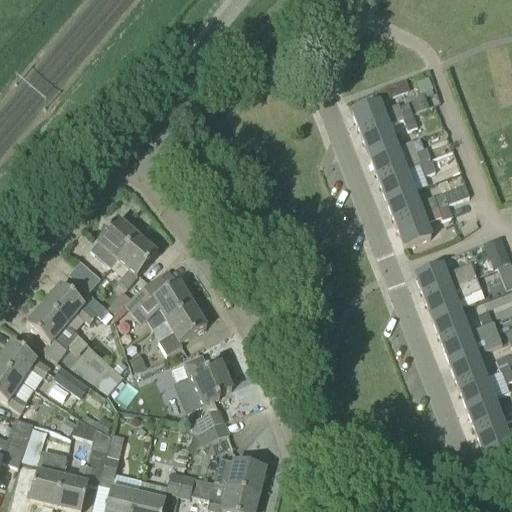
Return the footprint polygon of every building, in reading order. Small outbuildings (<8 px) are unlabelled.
[(408,95),(404,86),(404,84),(376,95),(380,106),(408,95)] [(416,115),(427,111),(423,100),(412,104),(416,115)] [(360,139),(386,129),(412,119),(407,108),(399,111),(398,108),(381,114),(378,106),(351,116),(360,139)] [(412,119),(386,129),(360,139),(369,162),(394,152),(392,144),(409,137),(408,134),(417,131),(412,119)] [(378,184),(403,175),(394,152),(369,162),(378,184)] [(415,156),(419,168),(430,164),(425,152),(415,156)] [(419,168),(424,180),(434,176),(430,164),(419,168)] [(386,207),(411,198),(403,175),(378,184),(386,207)] [(416,210),(411,198),(386,207),(395,230),(420,220),(438,213),(447,210),(469,201),(464,190),(443,198),(442,197),(432,201),(433,203),(416,210)] [(447,210),(438,213),(441,221),(442,225),(451,221),(447,210)] [(404,253),(428,243),(420,220),(395,230),(404,253)] [(89,255),(103,266),(110,273),(117,265),(137,241),(117,224),(89,255)] [(128,274),(117,287),(125,294),(157,258),(137,241),(117,265),(128,274)] [(493,275),(497,274),(510,269),(511,269),(500,241),(483,247),(493,275)] [(99,285),(92,279),(79,268),(68,281),(88,298),(93,292),(99,285)] [(423,302),(448,292),(475,282),(470,269),(443,280),(439,270),(414,279),(423,302)] [(511,273),(510,269),(497,274),(505,296),(511,293),(511,273)] [(124,309),(142,330),(160,315),(166,325),(192,310),(178,287),(169,292),(159,280),(128,307),(127,306),(124,309)] [(475,282),(448,292),(423,302),(432,325),(457,315),(453,305),(480,295),(475,282)] [(60,290),(43,310),(66,330),(76,318),(88,329),(96,321),(60,290)] [(25,330),(47,348),(59,359),(61,361),(69,352),(68,351),(77,340),(66,330),(43,310),(25,330)] [(192,310),(166,325),(173,338),(158,347),(165,360),(181,351),(180,348),(206,332),(192,310)] [(440,347),(465,338),(457,315),(432,325),(440,347)] [(493,328),(488,316),(488,315),(477,319),(482,331),(493,328)] [(493,328),(482,331),(465,338),(440,347),(449,370),(474,360),(500,349),(493,328)] [(10,348),(0,362),(0,372),(21,387),(21,388),(31,396),(40,382),(43,384),(49,374),(10,348)] [(59,359),(47,348),(40,355),(54,364),(59,359)] [(145,371),(139,359),(129,364),(135,376),(145,371)] [(458,393),(483,383),(474,360),(449,370),(458,393)] [(499,376),(510,372),(504,360),(495,364),(499,376)] [(200,362),(182,369),(189,384),(192,383),(203,409),(201,410),(205,420),(192,426),(197,438),(223,428),(218,415),(217,416),(213,406),(219,403),(217,400),(231,394),(225,380),(227,380),(223,370),(221,371),(220,368),(206,374),(200,362)] [(119,377),(125,370),(119,365),(112,372),(119,377)] [(0,404),(20,418),(27,408),(13,399),(21,388),(21,387),(0,372),(0,404)] [(499,376),(503,388),(511,384),(511,377),(510,372),(499,376)] [(86,392),(60,374),(53,384),(79,402),(86,392)] [(98,389),(96,391),(105,399),(118,384),(108,376),(107,378),(103,378),(97,385),(98,389)] [(466,415),(491,406),(483,383),(458,393),(466,415)] [(475,438),(500,428),(491,406),(466,415),(475,438)] [(99,420),(92,432),(103,438),(110,426),(99,420)] [(77,486),(62,482),(54,511),(81,511),(87,489),(99,492),(101,483),(106,462),(110,445),(110,442),(103,438),(92,432),(78,424),(72,439),(92,446),(86,471),(81,469),(77,486)] [(60,434),(69,439),(75,430),(66,424),(60,434)] [(0,469),(1,467),(17,473),(19,466),(27,443),(32,430),(15,425),(6,448),(0,445),(0,469)] [(188,455),(227,440),(223,428),(197,438),(192,440),(188,455)] [(484,461),(510,451),(501,428),(500,428),(475,438),(484,461)] [(19,466),(37,471),(28,507),(51,511),(54,511),(62,482),(66,462),(41,456),(42,448),(27,443),(19,466)] [(110,445),(106,462),(118,465),(122,448),(110,445)] [(115,479),(118,465),(106,462),(101,483),(112,485),(113,486),(115,479)] [(212,489),(227,492),(258,500),(264,474),(246,470),(246,467),(236,465),(236,467),(219,463),(212,489)] [(165,498),(177,501),(182,480),(170,477),(165,498)] [(254,511),(258,500),(227,492),(212,489),(194,484),(194,483),(182,480),(177,501),(189,504),(190,502),(208,506),(207,511),(254,511)] [(134,511),(137,499),(121,496),(122,492),(111,490),(105,511),(134,511)] [(162,511),(165,503),(151,499),(151,502),(137,499),(134,511),(162,511)]
